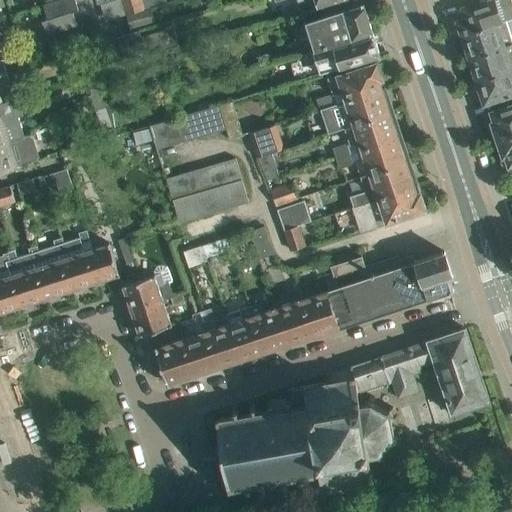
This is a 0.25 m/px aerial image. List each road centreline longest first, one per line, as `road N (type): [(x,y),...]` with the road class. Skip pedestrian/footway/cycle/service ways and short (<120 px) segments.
road 1 (track): [(471,207),(290,258),(276,243),(240,148),(168,164)]
road 2 (residential): [(142,414),(501,294)]
road 3 (secondary): [(501,294),(402,0)]
road 4 (residential): [(142,414),(108,324),(92,320),(0,352)]
road 5 (residential): [(38,511),(0,387)]
road 6 (residential): [(127,511),(164,491),(142,414)]
